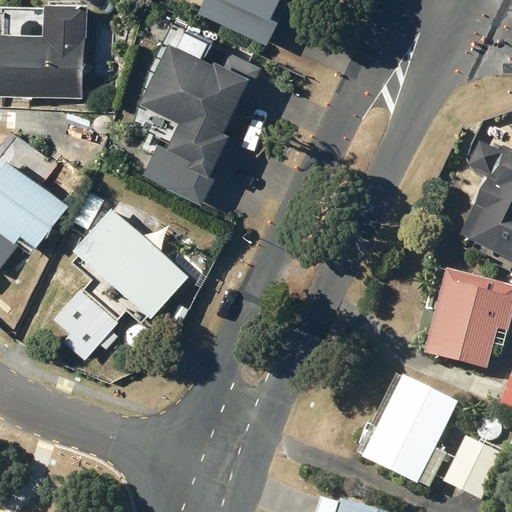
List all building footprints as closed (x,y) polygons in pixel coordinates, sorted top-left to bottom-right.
[(0,30),(0,90),(82,94),(86,2),(44,0),(43,32),(0,30)] [(200,0),(197,6),(266,41),(286,0),(200,0)] [(140,97),(179,115),(166,144),(169,145),(165,154),(215,177),(237,129),(234,128),(246,102),(242,100),(259,64),(226,49),(221,60),(214,56),(213,59),(167,38),(140,97)] [(468,160),(488,171),(458,228),(511,255),(511,145),(504,141),(500,148),(479,138),(468,160)] [(0,226),(14,238),(20,230),(36,243),(67,203),(6,156),(0,163),(0,226)] [(73,246),(150,314),(186,273),(109,205),(73,246)] [(511,281),(446,264),(424,347),(486,363),(493,339),(502,341),(511,303),(511,281)] [(403,370),(363,449),(427,482),(445,448),(434,442),(457,397),(403,370)] [(511,371),(499,400),(511,405),(511,371)] [(466,432),(443,476),(481,496),(504,452),(466,432)] [(396,511),(398,508),(341,491),(334,511),(396,511)]
